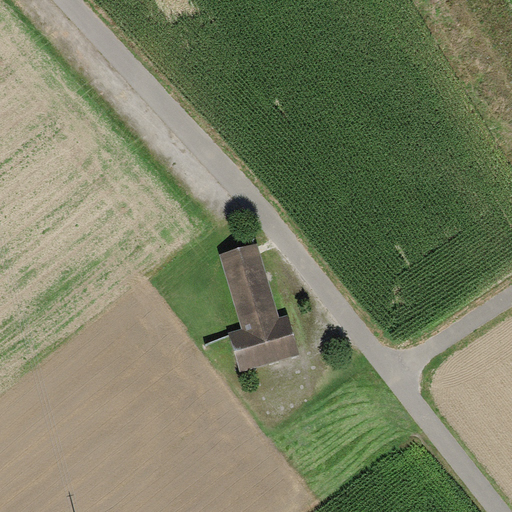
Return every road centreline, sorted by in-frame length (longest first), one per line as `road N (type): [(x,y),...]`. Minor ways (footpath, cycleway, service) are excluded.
road 1 (track): [(67,0),(260,208),(500,511)]
road 2 (track): [(393,373),(511,296)]
